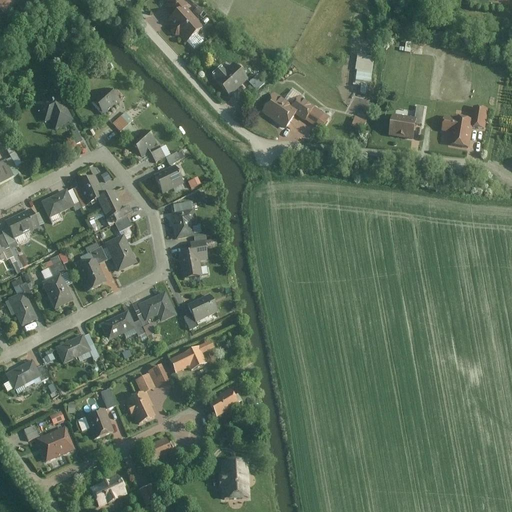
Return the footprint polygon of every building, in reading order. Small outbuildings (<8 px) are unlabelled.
[(21,0),(0,0),(0,8),(3,13),(21,0)] [(200,29),(181,9),(184,7),(177,0),(167,0),(162,5),(174,17),(164,26),(191,55),(202,44),(194,36),(200,29)] [(138,39),(132,46),(139,52),(145,45),(138,39)] [(424,45),(408,42),(407,51),(422,54),(424,45)] [(372,84),(375,58),(358,56),(355,82),(372,84)] [(245,81),(233,66),(212,83),(224,98),(245,81)] [(261,87),(255,80),(247,88),(253,95),(261,87)] [(120,103),(108,90),(93,103),(105,116),(120,103)] [(71,126),(58,96),(32,108),(41,127),(48,124),(53,134),(71,126)] [(288,110),(274,98),(259,115),(282,134),(295,119),(300,124),(312,109),(298,98),(288,110)] [(487,111),(471,109),(470,122),(469,131),(485,133),(487,111)] [(423,127),(424,111),(413,110),(412,120),(412,126),(423,127)] [(130,124),(121,116),(110,128),(118,136),(127,126),(130,124)] [(412,120),(390,117),(387,137),(409,141),(412,126),(412,120)] [(364,124),(351,119),(347,130),(360,135),(364,124)] [(469,131),(470,122),(439,119),(437,134),(450,136),(449,149),(466,151),(469,131)] [(126,144),(136,135),(127,126),(118,136),(126,144)] [(77,145),(84,142),(80,131),(73,134),(77,145)] [(126,144),(141,159),(155,146),(140,131),(136,135),(126,144)] [(163,161),(159,151),(149,156),(153,165),(163,161)] [(180,162),(177,156),(166,160),(169,167),(180,162)] [(0,186),(10,181),(2,166),(0,167),(0,186)] [(182,186),(174,168),(155,178),(163,196),(182,186)] [(193,189),(202,184),(199,178),(190,183),(193,189)] [(94,179),(76,187),(78,190),(83,202),(85,206),(93,203),(103,199),(94,179)] [(71,192),(77,205),(83,202),(78,190),(71,192)] [(77,205),(71,192),(64,195),(70,208),(77,205)] [(64,195),(63,194),(39,205),(47,221),(71,210),(70,208),(64,195)] [(93,203),(101,223),(109,219),(122,214),(114,194),(103,199),(93,203)] [(188,206),(171,208),(172,217),(189,215),(188,206)] [(37,230),(29,212),(4,223),(6,228),(12,241),(37,230)] [(109,219),(113,227),(124,222),(131,220),(128,212),(122,214),(109,219)] [(172,217),(169,218),(172,243),(191,240),(189,227),(195,227),(193,214),(189,215),(172,217)] [(113,227),(116,233),(127,228),(124,222),(113,227)] [(6,228),(0,231),(0,245),(4,254),(16,250),(12,241),(6,228)] [(203,245),(201,238),(191,240),(192,247),(203,245)] [(131,264),(119,239),(104,246),(116,271),(131,264)] [(192,247),(188,246),(189,254),(207,253),(206,245),(203,245),(192,247)] [(104,260),(97,247),(85,253),(90,262),(92,266),(104,260)] [(189,254),(175,256),(179,282),(200,279),(199,266),(208,265),(207,253),(189,254)] [(92,266),(90,262),(73,270),(84,293),(101,285),(92,266)] [(60,265),(48,270),(52,279),(56,278),(64,274),(60,265)] [(68,304),(56,278),(52,279),(38,286),(50,312),(68,304)] [(28,297),(22,281),(15,284),(19,296),(21,300),(28,297)] [(226,289),(221,295),(227,300),(232,293),(226,289)] [(176,317),(166,293),(137,305),(141,315),(144,320),(157,314),(161,323),(176,317)] [(21,300),(19,296),(5,302),(18,330),(32,324),(21,300)] [(210,297),(186,307),(190,315),(193,324),(217,313),(210,297)] [(122,315),(97,327),(104,343),(130,331),(128,326),(122,315)] [(141,315),(134,318),(136,323),(144,339),(146,344),(156,339),(151,327),(148,328),(144,320),(141,315)] [(179,319),(186,335),(196,331),(193,324),(190,315),(179,319)] [(144,339),(136,323),(128,326),(130,331),(135,343),(144,339)] [(167,325),(164,333),(173,337),(176,329),(167,325)] [(83,350),(77,339),(51,351),(58,366),(84,354),(83,350)] [(209,342),(165,363),(170,374),(187,366),(189,371),(202,365),(199,358),(213,351),(209,342)] [(97,360),(91,346),(83,350),(84,354),(88,364),(97,360)] [(131,357),(129,351),(120,355),(123,361),(131,357)] [(25,363),(2,376),(13,395),(36,381),(32,374),(25,363)] [(162,383),(157,368),(145,373),(147,377),(150,387),(162,383)] [(47,382),(41,369),(32,374),(36,381),(38,386),(47,382)] [(147,377),(133,383),(138,397),(144,395),(152,392),(150,387),(147,377)] [(237,409),(226,389),(215,396),(217,400),(204,407),(211,419),(221,414),(222,417),(237,409)] [(112,408),(107,392),(98,395),(104,411),(112,408)] [(150,408),(144,395),(138,397),(124,403),(134,426),(150,419),(146,410),(150,408)] [(104,411),(85,419),(93,442),(111,436),(104,411)] [(61,422),(58,415),(49,419),(52,426),(61,422)] [(31,442),(42,437),(37,426),(26,431),(31,442)] [(68,453),(59,432),(33,443),(42,463),(68,453)] [(162,441),(142,449),(149,464),(168,455),(162,441)] [(246,501),(244,464),(218,465),(219,478),(213,478),(214,490),(219,490),(220,502),(246,501)] [(127,496),(118,478),(90,492),(99,510),(127,496)] [(156,485),(142,489),(147,507),(161,503),(156,485)]
